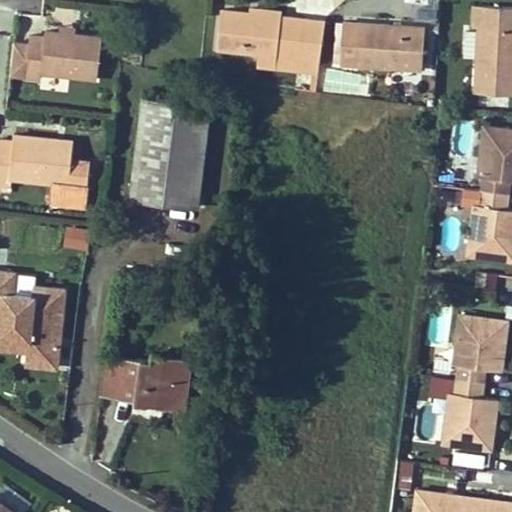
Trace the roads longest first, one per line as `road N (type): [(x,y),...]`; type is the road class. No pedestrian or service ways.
road 1 (unknown): [(73,470),(107,254),(140,222),(183,216)]
road 2 (residential): [(149,511),(0,431)]
